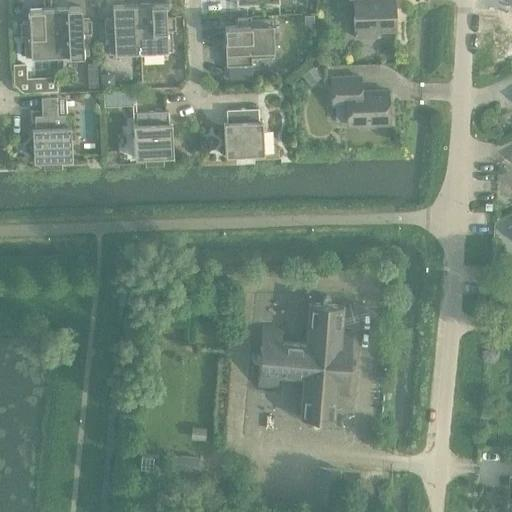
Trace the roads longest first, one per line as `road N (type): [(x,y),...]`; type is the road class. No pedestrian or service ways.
road 1 (unclassified): [(450,219),(435,511)]
road 2 (unknown): [(0,304),(56,302),(79,310),(64,511)]
road 3 (unclassified): [(450,219),(463,0)]
